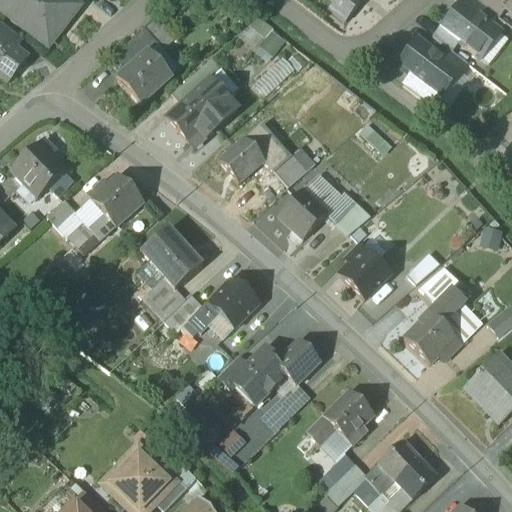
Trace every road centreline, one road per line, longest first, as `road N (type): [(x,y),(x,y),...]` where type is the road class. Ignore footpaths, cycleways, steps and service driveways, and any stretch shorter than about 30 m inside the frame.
road 1 (residential): [(51,106),(77,113),(254,248),(511,501)]
road 2 (residential): [(265,0),(345,62),(415,0)]
road 3 (residential): [(158,0),(51,106)]
